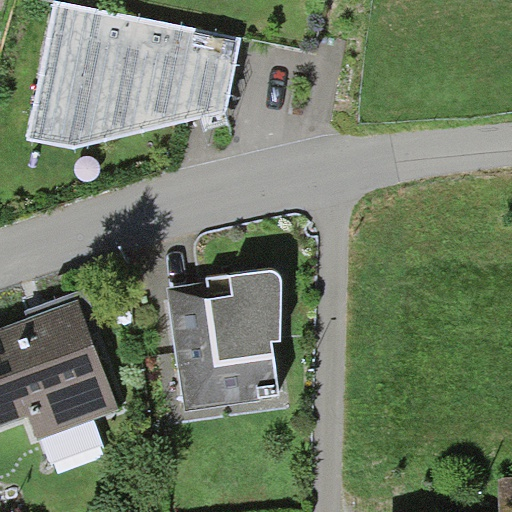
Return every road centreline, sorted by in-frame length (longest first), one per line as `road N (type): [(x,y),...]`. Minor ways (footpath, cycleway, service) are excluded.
road 1 (residential): [(325,511),(327,165)]
road 2 (residential): [(327,165),(0,262)]
road 3 (residential): [(511,145),(327,165)]
